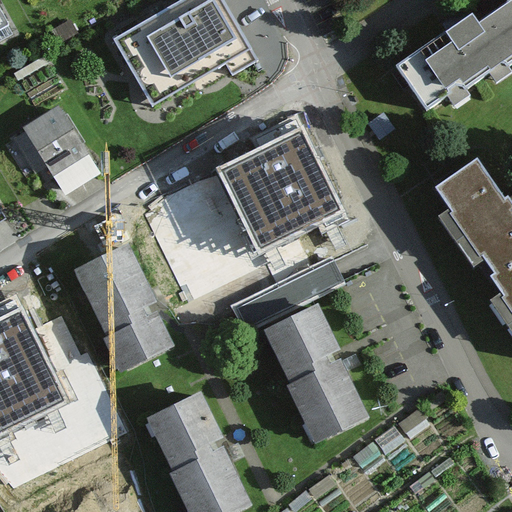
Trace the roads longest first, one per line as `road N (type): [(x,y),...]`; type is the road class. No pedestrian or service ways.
road 1 (residential): [(315,70),(0,265)]
road 2 (residential): [(391,221),(511,456)]
road 3 (residential): [(224,304),(391,221)]
road 4 (residential): [(315,70),(391,221)]
